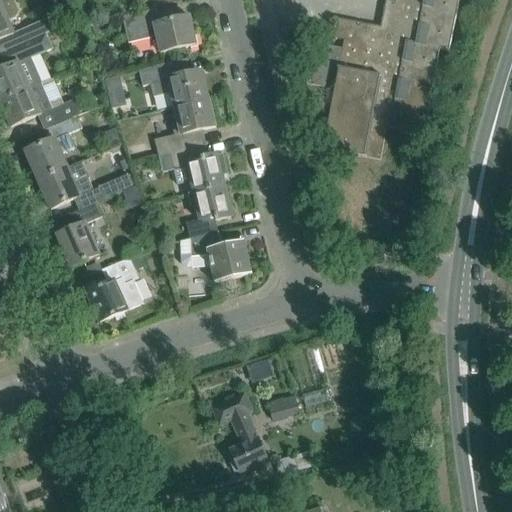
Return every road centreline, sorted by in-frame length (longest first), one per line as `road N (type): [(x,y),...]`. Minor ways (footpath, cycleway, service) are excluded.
road 1 (residential): [(302,304),(231,0)]
road 2 (residential): [(302,304),(70,380)]
road 3 (tertiary): [(468,279),(475,207),(511,68)]
road 4 (residential): [(70,380),(0,219)]
road 5 (residential): [(468,279),(302,304)]
road 6 (residential): [(128,511),(70,380)]
road 7 (tertiary): [(479,511),(464,369)]
